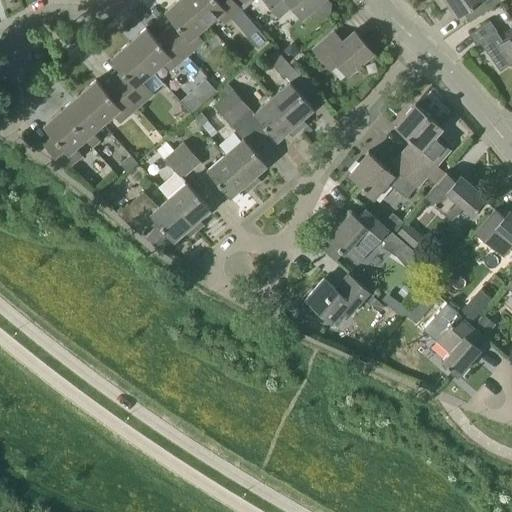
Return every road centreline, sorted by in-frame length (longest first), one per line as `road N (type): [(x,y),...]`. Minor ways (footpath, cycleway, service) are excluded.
road 1 (tertiary): [(295,511),(200,457),(0,310)]
road 2 (tertiary): [(0,336),(239,511)]
road 3 (residential): [(310,173),(214,258),(214,284),(247,300),(272,292),(285,252)]
road 4 (residential): [(310,173),(419,45)]
road 5 (residential): [(12,55),(11,32),(48,11),(106,12),(120,0)]
road 6 (residential): [(511,147),(419,45)]
